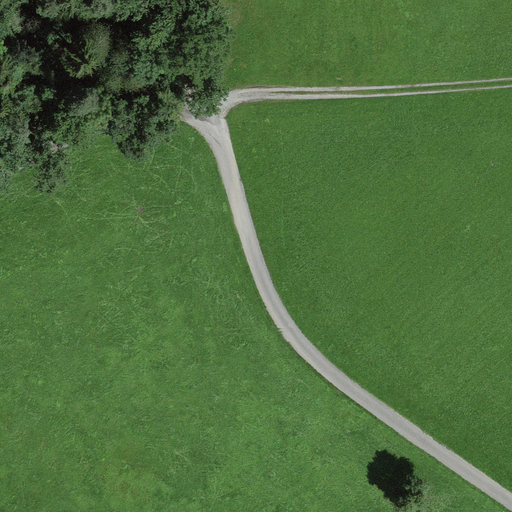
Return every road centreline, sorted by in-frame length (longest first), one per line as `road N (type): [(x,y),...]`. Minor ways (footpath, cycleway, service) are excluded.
road 1 (track): [(511,504),(353,392),(289,329),(257,262),(219,141),(197,118)]
road 2 (track): [(197,118),(134,114),(61,141)]
